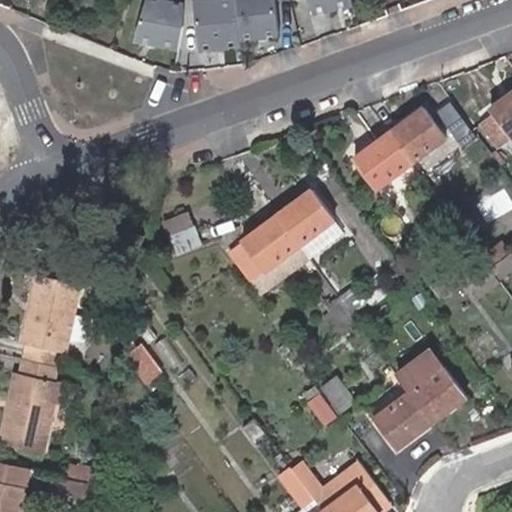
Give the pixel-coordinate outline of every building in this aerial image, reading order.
[(183,3),(166,0),(142,0),(133,39),(179,48),(184,25),(183,3)] [(235,0),(190,0),(197,52),(241,47),(240,40),(235,0)] [(275,0),(235,0),(240,40),(280,35),(275,0)] [(349,0),(306,0),(310,15),(351,6),(349,0)] [(511,134),(511,90),(487,108),(509,136),(511,134)] [(423,105),(388,131),(410,160),(444,135),(423,105)] [(410,160),(388,131),(351,158),(373,188),(410,160)] [(310,188),(275,213),(297,242),(331,218),(310,188)] [(188,213),(164,223),(175,252),(200,242),(188,213)] [(297,242),(275,213),(240,238),(227,248),(248,278),(261,268),(297,242)] [(331,218),(297,242),(309,257),(342,233),(331,218)] [(141,237),(123,233),(119,251),(136,255),(141,237)] [(261,268),(248,278),(259,292),(308,257),(297,242),(261,268)] [(502,242),(482,257),(490,268),(510,253),(502,242)] [(511,271),(511,256),(510,253),(490,268),(491,270),(499,281),(511,271)] [(499,281),(491,270),(471,284),(480,297),(500,282),(499,281)] [(23,359),(55,366),(57,352),(64,353),(67,335),(78,284),(36,274),(21,343),(26,344),(23,359)] [(449,275),(431,288),(441,302),(459,289),(449,275)] [(350,291),(339,299),(353,318),(364,310),(350,291)] [(339,299),(328,307),(342,326),(353,318),(339,299)] [(91,319),(72,315),(67,335),(87,340),(91,319)] [(141,346),(126,357),(144,382),(159,371),(141,346)] [(51,381),(55,366),(23,359),(20,373),(14,373),(0,439),(0,441),(42,451),(53,400),(57,382),(51,381)] [(409,394),(431,424),(468,398),(446,368),(409,394)] [(321,387),(341,414),(358,401),(338,375),(321,387)] [(73,386),(57,382),(53,400),(69,404),(73,386)] [(306,400),(325,426),(337,417),(318,391),(306,400)] [(396,448),(431,424),(409,394),(374,418),(396,448)] [(0,461),(0,481),(24,488),(29,468),(0,461)] [(303,467),(295,473),(322,509),(324,511),(386,511),(394,507),(361,462),(321,492),(303,467)] [(81,463),(77,479),(89,482),(93,466),(81,463)] [(318,511),(322,509),(295,473),(292,468),(280,477),(305,509),(300,511),(318,511)] [(77,479),(57,475),(55,487),(78,492),(73,511),(82,511),(89,482),(77,479)] [(0,511),(18,511),(24,488),(0,481),(0,511)]
